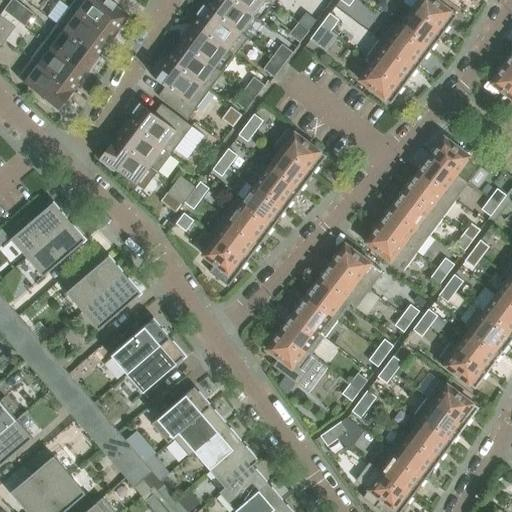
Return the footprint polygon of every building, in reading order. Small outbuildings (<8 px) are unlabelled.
[(35,15),(15,0),(12,0),(4,11),(26,27),(35,15)] [(113,12),(118,5),(110,0),(76,0),(71,7),(110,38),(124,20),(113,12)] [(261,22),(232,0),(208,0),(207,1),(212,5),(209,9),(248,40),(249,38),(241,33),(253,17),(261,23),(261,22)] [(274,5),(268,0),(232,0),(261,22),(274,5)] [(325,10),(331,1),(329,0),(318,0),(316,4),(325,10)] [(457,16),(435,0),(420,0),(411,12),(443,35),(457,16)] [(248,40),(209,9),(204,5),(197,15),(202,18),(196,27),(236,57),(248,40)] [(110,38),(71,7),(57,25),(97,55),(110,38)] [(443,35),(411,12),(400,27),(393,22),(392,24),(430,53),(443,35)] [(331,31),(339,21),(330,14),(322,25),(331,31)] [(0,46),(1,48),(16,28),(0,16),(0,46)] [(300,44),(310,31),(298,23),(289,35),(300,44)] [(430,53),(392,24),(379,41),(417,70),(430,53)] [(102,58),(97,55),(57,25),(44,42),(85,72),(88,67),(93,71),(102,58)] [(324,42),(331,31),(322,25),(314,35),(324,42)] [(236,57),(196,27),(183,44),(223,74),(236,57)] [(417,70),(379,41),(366,59),(372,64),(404,87),(417,70)] [(85,72),(44,42),(31,60),(72,89),(85,72)] [(223,74),(183,44),(170,61),(210,91),(223,74)] [(284,66),(293,53),(282,45),(272,57),(284,66)] [(210,91),(170,61),(165,57),(156,70),(161,74),(157,79),(151,74),(150,75),(166,87),(158,97),(189,119),(210,91)] [(275,78),(284,66),(272,57),(263,70),(275,78)] [(72,89),(31,60),(18,78),(46,99),(44,101),(59,113),(69,99),(66,97),(72,89)] [(404,87),(372,64),(360,81),(391,105),(404,87)] [(511,71),(504,66),(491,84),(511,99),(511,71)] [(256,99),(265,86),(254,78),(245,90),(256,99)] [(247,111),(256,99),(245,90),(235,103),(247,111)] [(162,104),(155,114),(140,103),(133,113),(138,117),(132,125),(171,155),(192,127),(162,104)] [(256,132),(264,122),(255,115),(247,125),(256,132)] [(171,155),(132,125),(127,121),(126,122),(117,134),(122,138),(118,143),(150,167),(150,168),(157,173),(171,155)] [(248,143),(256,132),(247,125),(239,136),(248,143)] [(327,157),(289,128),(274,147),(313,175),(327,157)] [(482,166),(444,138),(430,157),(468,185),(482,166)] [(150,167),(118,143),(113,150),(110,147),(99,161),(115,172),(117,170),(137,185),(150,168),(150,167)] [(313,175),(274,147),(281,152),(269,168),(263,163),(262,164),(300,193),(313,175)] [(230,167),(238,156),(229,149),(221,160),(230,167)] [(468,185),(430,157),(417,174),(455,203),(468,185)] [(222,177),(230,167),(221,160),(213,170),(222,177)] [(300,193),(262,164),(248,182),(287,210),(300,193)] [(455,203),(417,174),(404,192),(442,220),(455,203)] [(193,193),(196,188),(181,176),(168,193),(183,205),(185,203),(193,193)] [(202,200),(210,189),(200,182),(196,188),(193,193),(202,200)] [(287,210),(248,182),(255,187),(243,202),(237,198),(236,199),(274,227),(287,210)] [(499,207),(507,196),(497,189),(490,200),(499,207)] [(442,220),(404,192),(391,209),(429,237),(442,220)] [(194,210),(202,200),(193,193),(185,203),(194,210)] [(274,227),(236,199),(223,216),(261,244),(274,227)] [(491,217),(499,207),(490,200),(482,210),(491,217)] [(28,259),(70,222),(54,203),(11,240),(28,259)] [(429,237),(391,209),(378,226),(416,255),(429,237)] [(185,231),(193,221),(184,214),(176,224),(185,231)] [(261,244),(223,216),(210,234),(248,262),(261,244)] [(44,277),(87,241),(70,222),(28,259),(44,277)] [(473,241),(481,231),(472,224),(464,234),(473,241)] [(416,255),(378,226),(366,243),(403,272),(416,255)] [(248,262),(210,234),(216,239),(203,256),(215,265),(210,273),(229,287),(248,262)] [(465,252),(473,241),(464,234),(456,245),(465,252)] [(482,258),(490,248),(480,241),(473,251),(482,258)] [(384,273),(346,245),(332,263),(370,292),(384,273)] [(474,269),(482,258),(473,251),(465,262),(474,269)] [(83,312),(126,275),(110,256),(67,293),(83,312)] [(447,276),(455,265),(446,259),(438,269),(447,276)] [(511,262),(503,274),(511,280),(511,262)] [(370,292),(332,263),(319,281),(350,305),(356,309),(370,292)] [(439,286),(447,276),(438,269),(430,279),(439,286)] [(511,280),(503,274),(502,275),(509,280),(496,296),(511,307),(511,280)] [(99,331),(142,294),(126,275),(83,312),(99,331)] [(456,293),(464,282),(455,275),(447,286),(456,293)] [(350,305),(319,281),(306,298),(337,322),(350,305)] [(448,303),(456,293),(447,286),(439,296),(448,303)] [(511,307),(496,296),(484,313),(478,308),(477,309),(511,334),(511,307)] [(337,322),(306,298),(293,315),(324,339),(337,322)] [(0,332),(0,333),(19,316),(7,302),(0,307),(0,332)] [(412,323),(420,312),(411,305),(403,316),(412,323)] [(511,341),(511,334),(477,309),(464,326),(502,354),(511,341)] [(430,327),(438,317),(429,310),(421,320),(430,327)] [(324,339),(293,315),(280,333),(318,361),(319,359),(312,355),(324,339)] [(13,347),(32,331),(19,316),(0,333),(13,347)] [(404,333),(412,323),(403,316),(395,326),(404,333)] [(128,375),(171,338),(154,319),(112,356),(128,375)] [(422,338),(430,327),(421,320),(413,331),(422,338)] [(502,354),(464,326),(464,327),(470,332),(458,347),(452,342),(451,343),(489,371),(502,354)] [(25,362),(44,345),(32,331),(13,347),(25,362)] [(318,361),(280,333),(267,350),(279,359),(273,367),(299,386),(318,361)] [(168,373),(187,357),(171,338),(128,375),(144,394),(168,373)] [(386,357),(394,347),(385,340),(377,350),(386,357)] [(489,371),(451,343),(438,361),(476,390),(489,371)] [(38,376),(57,360),(44,345),(25,362),(38,376)] [(378,368),(386,357),(377,350),(369,361),(378,368)] [(395,374),(403,364),(394,357),(386,367),(395,374)] [(50,391),(69,375),(57,360),(38,376),(50,391)] [(387,384),(395,374),(386,367),(378,378),(387,384)] [(360,392),(368,381),(359,374),(351,385),(360,392)] [(63,405),(82,389),(69,375),(50,391),(63,405)] [(479,409),(441,380),(428,399),(466,427),(479,409)] [(352,402),(360,392),(351,385),(343,395),(352,402)] [(180,435),(212,407),(195,387),(152,425),(169,444),(180,435)] [(75,420),(94,404),(82,389),(63,405),(75,420)] [(369,409),(377,398),(368,391),(360,402),(369,409)] [(466,427),(428,399),(414,417),(453,445),(466,427)] [(0,436),(19,420),(3,401),(0,403),(0,436)] [(361,419),(369,409),(360,402),(352,412),(361,419)] [(88,435),(107,418),(94,404),(75,420),(88,435)] [(195,453),(228,425),(212,407),(180,435),(195,453)] [(453,445),(414,417),(421,422),(409,437),(403,432),(402,433),(440,462),(453,445)] [(101,449),(119,433),(107,418),(88,435),(101,449)] [(0,469),(35,439),(19,420),(0,436),(0,469)] [(349,432),(342,422),(331,429),(339,439),(349,432)] [(211,471),(243,443),(228,425),(195,453),(211,471)] [(339,439),(331,429),(321,437),(328,447),(339,439)] [(113,464),(132,447),(119,433),(101,449),(113,464)] [(440,462),(402,433),(389,451),(427,479),(440,462)] [(221,494),(254,466),(259,461),(243,443),(211,471),(226,488),(220,493),(221,494)] [(126,478),(135,470),(144,462),(132,447),(113,464),(126,478)] [(427,479),(389,451),(375,469),(414,496),(427,479)] [(27,511),(70,475),(54,457),(11,493),(27,511)] [(153,472),(145,463),(144,462),(135,470),(144,480),(153,472)] [(236,511),(237,511),(269,484),(254,466),(221,494),(236,511)] [(402,511),(414,496),(375,469),(382,473),(369,491),(381,500),(375,508),(381,511),(402,511)] [(144,480),(135,470),(126,478),(134,488),(144,480)] [(65,511),(87,495),(70,475),(27,511),(65,511)] [(271,511),(281,504),(284,501),(269,484),(237,511),(271,511)] [(177,499),(167,489),(160,495),(170,506),(177,499)] [(175,511),(184,511),(195,502),(186,492),(177,499),(170,506),(175,511)] [(114,511),(103,498),(87,511),(114,511)] [(163,511),(166,510),(156,499),(148,505),(154,511),(163,511)] [(293,511),(284,501),(281,504),(271,511),(293,511)]
